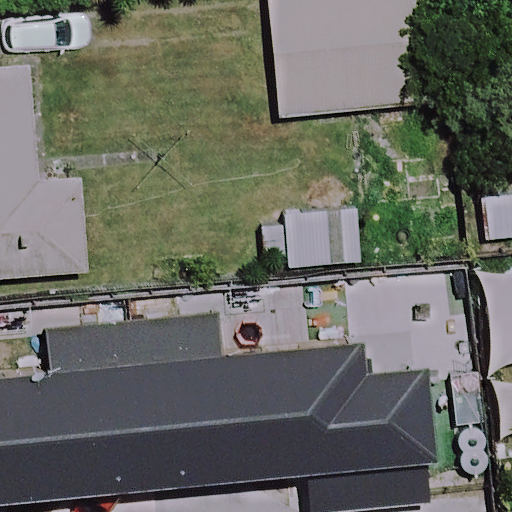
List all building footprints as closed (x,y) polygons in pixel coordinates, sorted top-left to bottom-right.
[(424,102),(415,0),(271,0),(281,113),(424,102)] [(41,168),(32,66),(0,68),(0,273),(90,266),(81,165),(41,168)] [(365,261),(360,207),(284,213),(289,267),(365,261)] [(294,376),(287,293),(172,302),(179,385),(294,376)] [(139,460),(134,395),(0,404),(0,511),(184,511),(180,457),(139,460)]
